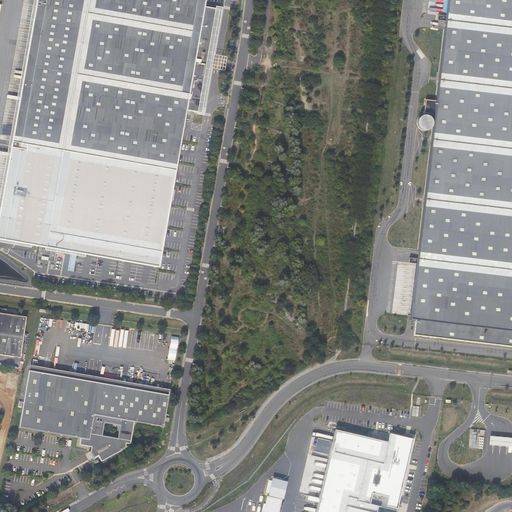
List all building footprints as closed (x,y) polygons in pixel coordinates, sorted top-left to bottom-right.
[(35,0),(35,4),(39,5),(26,80),(22,80),(21,86),(25,86),(16,136),(15,141),(11,140),(0,200),(0,240),(158,268),(175,170),(185,109),(201,112),(208,67),(211,54),(219,9),(204,6),(204,0),(35,0)] [(511,0),(446,0),(443,29),(438,72),(437,84),(435,100),(433,115),(430,136),(429,148),(423,196),(422,208),(417,250),(408,321),(511,333),(511,0)] [(226,56),(211,54),(208,67),(224,70),(226,56)] [(0,312),(0,353),(20,356),(23,333),(25,316),(19,315),(8,313),(5,313),(0,312)] [(102,382),(169,393),(170,388),(30,364),(29,370),(85,379),(83,396),(99,399),(102,382)] [(126,442),(130,443),(134,421),(164,425),(164,422),(169,393),(102,382),(99,399),(83,396),(85,379),(29,370),(23,401),(19,427),(78,437),(81,437),(80,444),(90,446),(90,451),(94,457),(98,455),(101,461),(122,449),(121,448),(126,446),(126,442)] [(345,429),(336,427),(333,441),(318,438),(315,451),(330,455),(320,498),(308,495),(307,500),(318,503),(316,511),(396,511),(414,439),(390,434),(388,442),(344,432),(345,429)] [(491,434),(490,434),(489,442),(490,442),(497,443),(504,443),(511,444),(511,435),(505,435),(498,434),(491,434)] [(288,481),(273,478),(269,495),(283,498),(288,481)] [(279,511),(282,499),(267,496),(264,511),(267,511),(279,511)]
